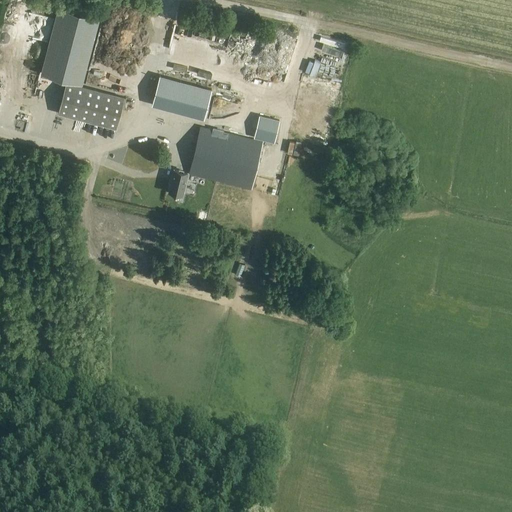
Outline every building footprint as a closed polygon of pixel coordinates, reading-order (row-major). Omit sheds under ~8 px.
[(40,12),(46,15),(51,5),(45,2),(40,12)] [(42,74),(81,84),(98,18),(59,8),(42,74)] [(209,44),(210,58),(223,57),(222,43),(209,44)] [(309,58),(307,70),(339,76),(344,50),(318,45),(315,59),(309,58)] [(0,56),(9,58),(11,51),(2,48),(0,56)] [(179,78),(183,66),(177,64),(173,75),(179,78)] [(204,119),(212,89),(159,75),(152,105),(204,119)] [(55,87),(55,82),(39,83),(40,96),(50,96),(50,87),(55,87)] [(67,82),(59,113),(117,129),(126,98),(67,82)] [(298,138),(319,141),(320,134),(329,135),(335,86),(306,82),(298,138)] [(274,142),(279,120),(259,115),(254,137),(274,142)] [(252,189),(263,141),(201,126),(190,174),(252,189)] [(175,169),(169,192),(183,195),(189,172),(175,169)]
